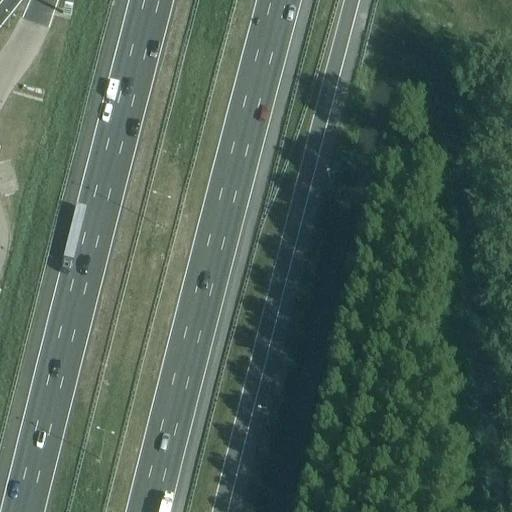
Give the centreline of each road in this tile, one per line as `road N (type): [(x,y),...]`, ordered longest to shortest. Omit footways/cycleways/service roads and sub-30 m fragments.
road 1 (motorway): [(218,511),(352,0)]
road 2 (motorway): [(146,511),(277,0)]
road 3 (motorway): [(151,0),(22,511)]
